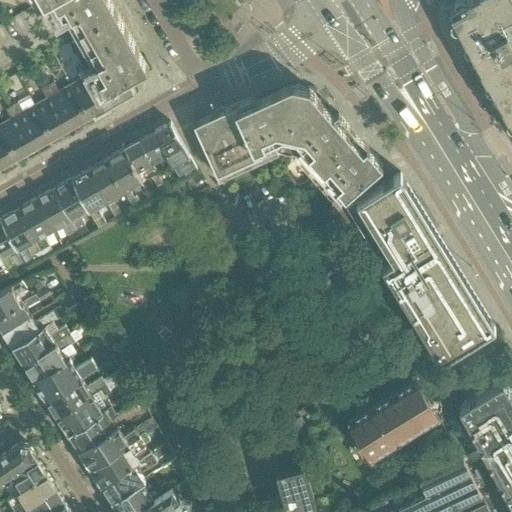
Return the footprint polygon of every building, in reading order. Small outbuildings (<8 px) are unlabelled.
[(82,77),(70,84),(88,116),(135,90),(128,78),(148,67),(110,0),(45,0),(57,20),(69,13),(100,67),(89,73),(83,64),(77,68),(82,77)] [(511,0),(460,0),(449,6),(450,10),(464,36),(468,34),(476,49),(472,51),(511,119),(511,0)] [(53,81),(47,85),(71,126),(88,116),(70,84),(58,91),(53,81)] [(254,95),(194,123),(217,174),(277,146),(296,150),(340,200),(382,163),(338,113),(334,116),(309,88),(291,84),(256,100),(254,95)] [(46,97),(35,104),(53,136),(71,126),(47,85),(41,88),(46,97)] [(17,101),(12,105),(35,146),(53,136),(35,104),(23,111),(17,101)] [(11,118),(0,123),(0,125),(17,157),(35,146),(12,105),(6,108),(11,118)] [(169,122),(154,130),(172,164),(181,160),(187,170),(184,171),(187,176),(197,170),(169,122)] [(0,166),(17,157),(0,125),(0,166)] [(154,130),(139,139),(152,162),(159,158),(164,168),(172,164),(154,130)] [(124,147),(137,170),(143,167),(148,176),(149,178),(152,176),(157,185),(162,182),(157,172),(152,162),(139,139),(124,147)] [(124,147),(107,157),(124,190),(133,207),(141,203),(137,195),(134,197),(129,187),(141,181),(142,180),(137,170),(124,147)] [(107,157),(90,166),(107,200),(116,217),(122,214),(117,206),(112,197),(124,190),(107,157)] [(90,166),(71,177),(88,209),(93,218),(98,227),(106,223),(97,206),(107,200),(90,166)] [(401,174),(400,173),(357,199),(358,202),(349,207),(348,205),(346,206),(441,359),(494,326),(493,324),(491,325),(399,176),(401,174)] [(71,177),(53,188),(80,236),(87,233),(83,224),(85,223),(80,214),(88,209),(71,177)] [(53,188),(36,197),(53,229),(62,224),(71,242),(80,236),(53,188)] [(36,197),(18,208),(44,257),(53,252),(48,244),(49,244),(44,235),(53,229),(36,197)] [(0,217),(0,220),(15,248),(16,250),(25,245),(31,255),(32,254),(37,261),(44,257),(18,208),(0,217)] [(0,220),(0,258),(4,266),(6,269),(14,264),(7,253),(15,248),(0,220)] [(0,290),(0,314),(22,301),(16,292),(26,287),(20,279),(0,290)] [(34,285),(38,292),(46,287),(42,280),(34,285)] [(0,314),(0,326),(3,331),(30,314),(26,307),(49,293),(46,287),(38,292),(22,301),(0,314)] [(52,310),(57,317),(64,313),(59,305),(52,310)] [(3,331),(12,344),(52,320),(57,317),(52,310),(35,321),(30,314),(3,331)] [(12,344),(23,362),(70,332),(65,324),(57,328),(52,320),(12,344)] [(81,330),(79,326),(70,332),(74,340),(82,335),(79,331),(81,330)] [(70,332),(23,362),(34,378),(70,355),(75,352),(70,344),(74,340),(70,332)] [(34,378),(45,396),(80,374),(96,364),(91,355),(75,365),(70,355),(34,378)] [(45,396),(56,414),(106,383),(123,372),(120,367),(103,378),(101,375),(87,384),(80,374),(45,396)] [(429,397),(416,376),(415,375),(360,409),(358,405),(357,405),(352,397),(334,408),(332,405),(326,408),(336,424),(347,417),(361,439),(359,440),(356,447),(361,456),(369,456),(439,414),(437,410),(440,408),(441,403),(438,397),(432,396),(429,397)] [(481,495),(485,503),(489,511),(511,511),(511,391),(503,377),(458,405),(481,446),(474,450),(463,457),(481,495)] [(104,394),(110,390),(108,386),(106,383),(56,414),(68,432),(104,409),(111,405),(104,394)] [(68,432),(78,448),(118,423),(145,407),(140,399),(116,413),(111,405),(104,409),(68,432)] [(289,422),(300,439),(313,431),(303,414),(289,422)] [(78,448),(89,465),(144,430),(156,423),(152,417),(135,428),(134,425),(123,431),(118,423),(78,448)] [(463,457),(474,450),(459,424),(436,438),(451,463),(463,457)] [(89,465),(100,482),(140,457),(135,450),(150,440),(144,430),(89,465)] [(0,486),(2,484),(0,481),(0,480),(36,456),(28,443),(19,441),(19,442),(0,455),(0,486)] [(159,445),(140,457),(100,482),(111,499),(142,480),(145,478),(144,477),(145,477),(140,469),(164,453),(159,445)] [(17,490),(18,490),(46,471),(36,456),(0,480),(0,481),(2,484),(0,486),(0,489),(13,481),(18,490),(17,490)] [(446,511),(481,495),(463,457),(451,463),(419,479),(385,495),(354,510),(354,509),(348,511),(446,511)] [(317,511),(306,470),(303,462),(277,469),(276,469),(276,470),(277,474),(280,485),(284,500),(285,502),(286,506),(287,511),(317,511)] [(195,511),(198,510),(193,501),(215,488),(206,475),(202,468),(168,490),(133,511),(195,511)] [(13,504),(17,511),(55,486),(46,471),(18,490),(23,498),(13,504)] [(142,480),(111,499),(119,511),(133,511),(168,490),(172,488),(166,480),(160,484),(153,473),(151,474),(142,480)] [(48,511),(65,501),(55,486),(17,511),(16,511),(48,511)] [(71,511),(65,501),(48,511),(71,511)] [(489,511),(485,503),(466,511),(489,511)]
